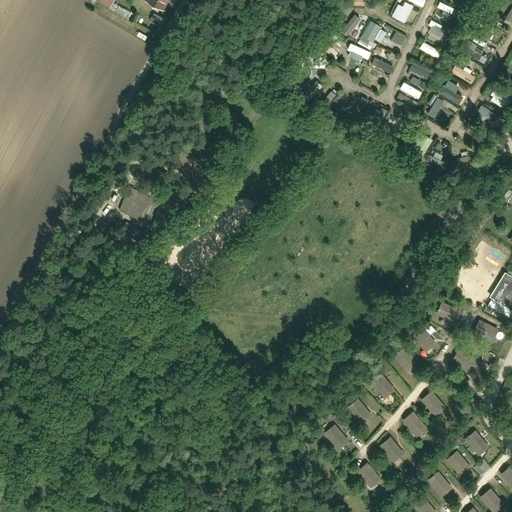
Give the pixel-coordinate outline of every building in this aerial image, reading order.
[(97,0),(95,4),(125,22),(132,11),(114,0),(113,0),(97,0)] [(140,0),(139,3),(159,14),(166,0),(140,0)] [(511,272),(505,268),(490,293),(511,306),(511,272)] [(437,312),(455,321),(461,308),(443,300),(437,312)] [(475,330),(493,339),(499,326),(480,318),(475,330)] [(412,334),(425,349),(436,340),(423,325),(412,334)] [(394,354),(406,369),(417,360),(404,345),(394,354)] [(487,361),(459,348),(453,360),(481,374),(487,361)] [(371,380),(383,395),(394,386),(381,371),(371,380)] [(421,398),(434,413),(445,404),(432,389),(421,398)] [(346,402),(359,417),(370,408),(357,393),(346,402)] [(403,418),(416,433),(427,424),(414,409),(403,418)] [(324,432),(337,447),(348,438),(335,423),(324,432)] [(465,438),(478,453),(489,444),(476,429),(465,438)] [(381,445),(394,460),(404,451),(391,436),(381,445)] [(446,458),(459,473),(470,464),(457,449),(446,458)] [(357,469),(370,484),(381,475),(368,460),(357,469)] [(500,472),(511,485),(511,463),(500,472)] [(427,478),(440,493),(451,484),(438,469),(427,478)] [(480,496),(493,511),(503,502),(490,487),(480,496)] [(412,504),(419,511),(433,511),(436,510),(423,495),(412,504)]
